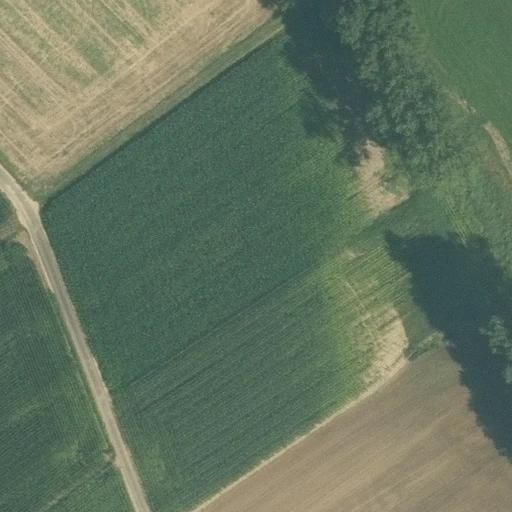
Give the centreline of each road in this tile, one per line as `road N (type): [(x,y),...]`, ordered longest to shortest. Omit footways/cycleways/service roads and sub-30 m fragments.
road 1 (track): [(350,0),(32,224)]
road 2 (track): [(142,511),(32,224),(0,182)]
